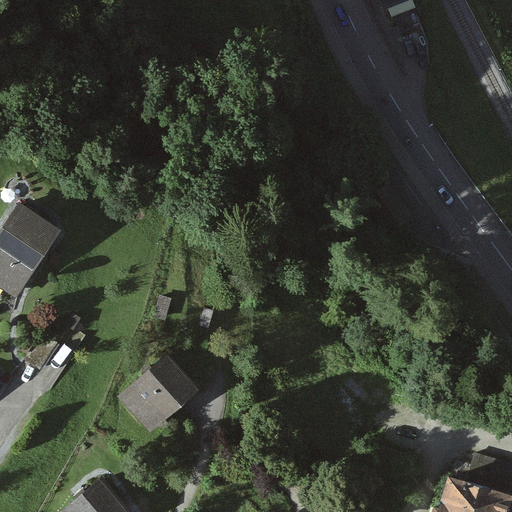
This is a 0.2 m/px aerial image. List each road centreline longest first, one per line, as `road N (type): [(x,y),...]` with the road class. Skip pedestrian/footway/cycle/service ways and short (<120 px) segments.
road 1 (primary): [(342,0),(389,92),(511,269)]
road 2 (residential): [(180,511),(214,441),(224,394)]
